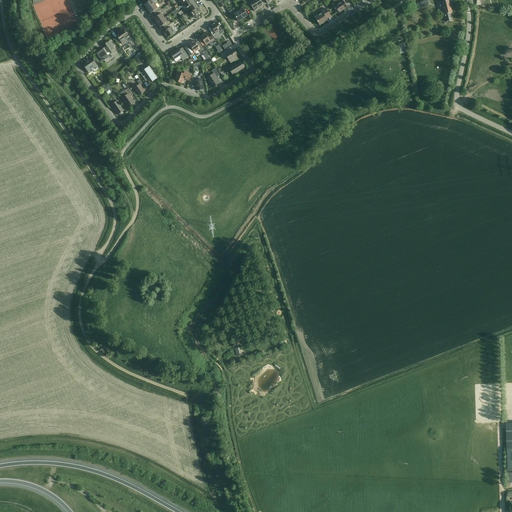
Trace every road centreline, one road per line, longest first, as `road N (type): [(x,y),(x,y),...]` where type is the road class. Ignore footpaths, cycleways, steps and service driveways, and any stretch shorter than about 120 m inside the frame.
road 1 (residential): [(250,72),(206,98),(165,85),(120,123),(75,62),(131,11),(169,46),(217,13),(208,0)]
road 2 (residential): [(409,0),(212,114),(166,107),(120,155)]
road 3 (track): [(186,403),(182,392),(114,367),(83,332),(81,296),(98,261)]
road 4 (residential): [(250,72),(236,37),(282,6),(318,34),(370,0)]
road 5 (track): [(18,0),(29,50),(120,155)]
road 6 (motorway): [(176,511),(97,471),(0,465)]
road 7 (track): [(98,261),(114,210),(58,119)]
road 8 (unclassified): [(511,133),(458,104),(467,12)]
road 9 (track): [(58,119),(11,50),(1,0)]
road 10 (track): [(120,155),(138,204),(98,261)]
